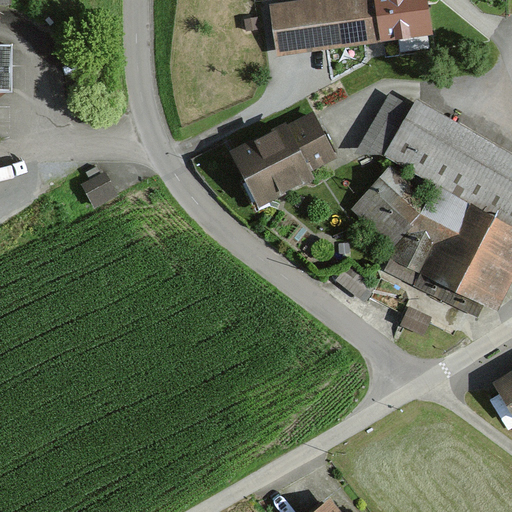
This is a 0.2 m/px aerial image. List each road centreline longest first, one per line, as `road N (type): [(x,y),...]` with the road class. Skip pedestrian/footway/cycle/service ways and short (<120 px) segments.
road 1 (unclassified): [(421,384),(228,235),(183,186),(157,130),(141,64),(139,0)]
road 2 (unclassified): [(203,511),(385,406)]
